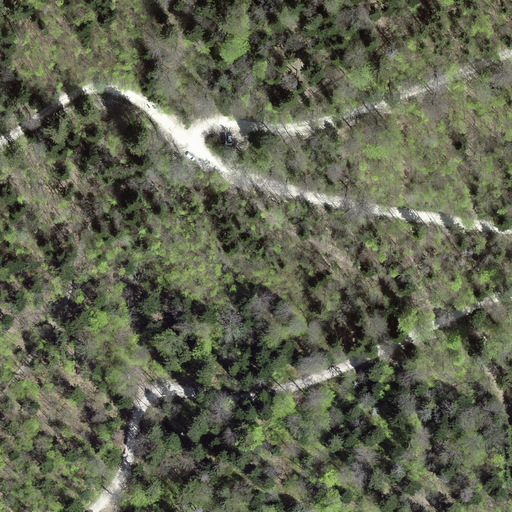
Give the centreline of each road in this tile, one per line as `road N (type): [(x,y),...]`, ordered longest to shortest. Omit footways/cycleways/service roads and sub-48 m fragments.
road 1 (unclassified): [(91,511),(115,482),(134,415),(154,388),(171,384),(226,399),(299,384),(511,295)]
road 2 (unclassified): [(511,229),(245,181),(182,138)]
road 3 (unclassified): [(182,138),(214,123),(289,128),(325,120),(511,51)]
road 4 (track): [(511,346),(284,232),(253,200)]
road 5 (track): [(253,126),(284,113),(432,0)]
road 6 (unclassified): [(182,138),(137,97),(99,86),(0,141)]
